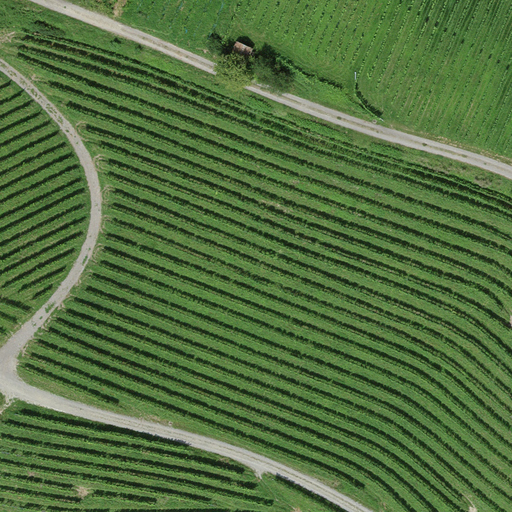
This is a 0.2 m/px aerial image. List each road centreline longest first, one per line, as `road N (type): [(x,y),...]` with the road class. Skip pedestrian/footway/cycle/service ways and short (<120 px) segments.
road 1 (track): [(31,0),(511,178)]
road 2 (track): [(355,511),(236,453),(38,399),(0,381)]
road 3 (track): [(0,369),(84,265),(97,212),(86,158),(0,65)]
